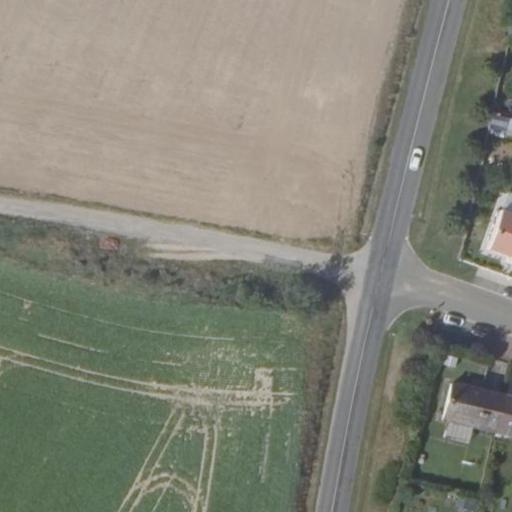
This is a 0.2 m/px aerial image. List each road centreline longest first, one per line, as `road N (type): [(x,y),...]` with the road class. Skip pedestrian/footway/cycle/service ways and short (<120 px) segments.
road 1 (track): [(0,200),(379,275)]
road 2 (tertiary): [(379,275),(443,0)]
road 3 (tertiary): [(336,511),(379,275)]
road 4 (residential): [(379,275),(511,317)]
